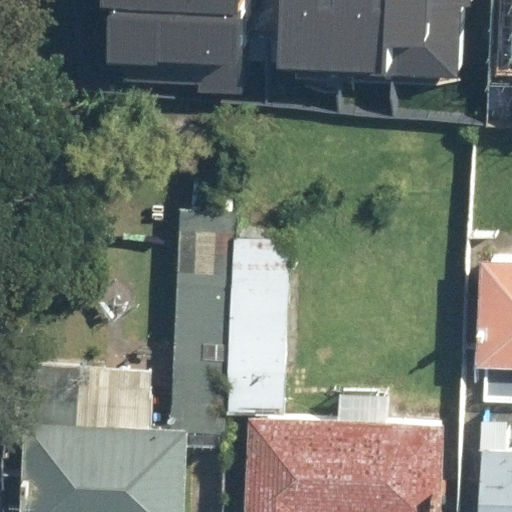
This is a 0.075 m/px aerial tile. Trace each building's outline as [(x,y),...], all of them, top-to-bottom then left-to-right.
[(105,0),(105,57),(122,58),(121,85),(236,87),(237,0),(105,0)] [(281,0),(276,60),(459,76),(465,0),(281,0)] [(0,511),(6,511),(23,200),(0,198),(0,511)] [(481,357),(492,358),(511,358),(511,437),(488,436),(483,511),(511,511),(511,250),(484,249),(481,357)] [(447,511),(451,409),(255,401),(250,511),(318,511),(318,510),(383,511),(447,511)] [(189,511),(193,410),(29,404),(25,511),(189,511)]
